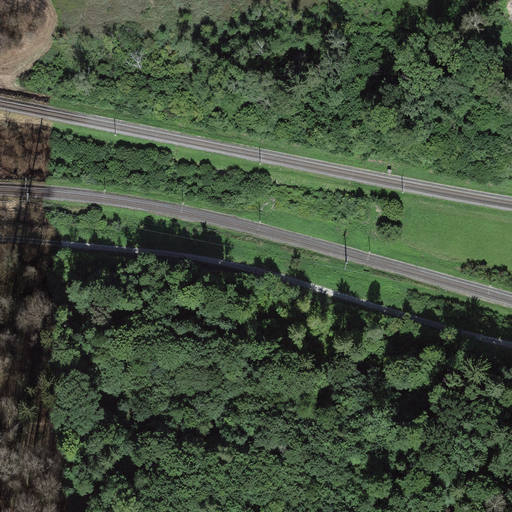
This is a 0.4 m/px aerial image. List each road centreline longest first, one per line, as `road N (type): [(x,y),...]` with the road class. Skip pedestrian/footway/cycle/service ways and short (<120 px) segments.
road 1 (track): [(0,237),(229,262),(511,347)]
road 2 (track): [(365,511),(310,476),(239,447),(0,426)]
